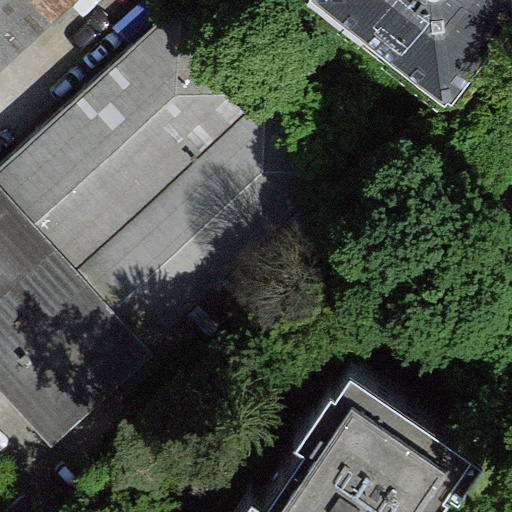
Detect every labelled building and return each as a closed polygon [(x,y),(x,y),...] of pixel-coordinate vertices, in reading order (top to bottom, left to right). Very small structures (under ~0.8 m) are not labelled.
[(0,65),(70,0),(1,0),(0,1),(0,65)] [(180,0),(0,163),(0,176),(152,347),(343,170),(188,0),(180,0)] [(505,0),(360,0),(450,71),(505,0)] [(0,176),(0,378),(53,436),(152,347),(0,176)] [(360,351),(252,511),(422,511),(478,430),(360,351)] [(39,511),(24,494),(4,511),(39,511)]
